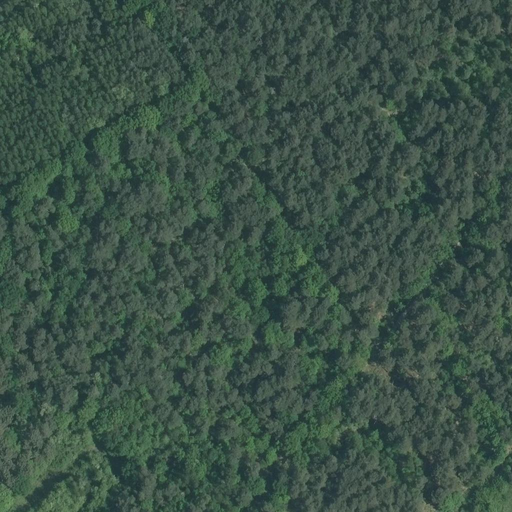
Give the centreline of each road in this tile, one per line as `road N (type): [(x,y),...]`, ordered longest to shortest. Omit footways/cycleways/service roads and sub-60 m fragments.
road 1 (track): [(250,511),(372,357)]
road 2 (track): [(415,302),(511,181)]
